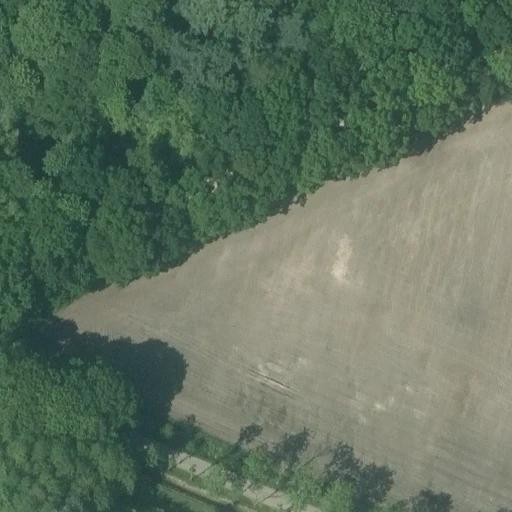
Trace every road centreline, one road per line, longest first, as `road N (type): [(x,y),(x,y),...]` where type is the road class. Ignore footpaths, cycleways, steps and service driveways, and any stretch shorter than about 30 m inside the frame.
road 1 (track): [(511,37),(0,280)]
road 2 (unclassified): [(0,386),(300,511)]
